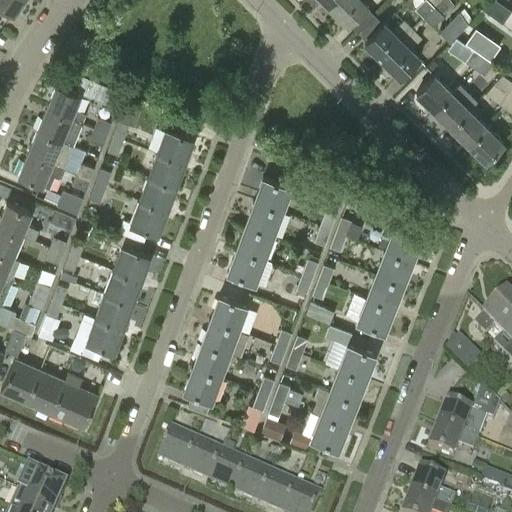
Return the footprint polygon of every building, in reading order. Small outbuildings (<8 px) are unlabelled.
[(0,0),(0,5),(10,13),(19,0),(0,0)] [(361,0),(334,0),(327,7),(345,24),(365,4),(361,0)] [(420,0),(414,7),(422,16),(437,0),(420,0)] [(437,0),(422,16),(432,25),(453,2),(451,0),(437,0)] [(488,0),(481,8),(500,22),(509,9),(496,0),(488,0)] [(511,11),(509,9),(500,22),(511,30),(511,11)] [(458,11),(438,31),(449,42),(453,38),(467,23),(458,11)] [(362,41),(380,59),(412,27),(403,18),(390,30),(381,21),(362,41)] [(412,27),(380,59),(397,75),(416,56),(409,48),(421,36),(412,27)] [(500,45),(475,28),(465,42),(490,59),(500,45)] [(463,60),(473,67),(482,55),(473,48),(463,60)] [(482,55),(473,67),(484,74),(492,62),(482,55)] [(511,80),(501,73),(492,83),(505,93),(505,92),(511,96),(511,80)] [(414,93),(431,109),(450,90),(433,74),(414,93)] [(99,82),(93,98),(115,107),(122,91),(99,82)] [(450,90),(431,109),(449,127),(467,108),(475,99),(458,82),(450,90)] [(54,83),(44,106),(70,116),(81,121),(85,112),(73,107),(79,94),(54,83)] [(511,112),(511,96),(505,92),(505,93),(498,102),(511,112)] [(44,106),(35,128),(60,139),(72,144),(81,121),(70,116),(44,106)] [(467,108),(449,127),(465,143),(485,125),(467,108)] [(97,116),(93,125),(94,126),(94,127),(107,132),(111,121),(110,121),(97,116)] [(111,134),(122,139),(128,123),(116,119),(111,134)] [(93,125),(88,138),(102,144),(107,132),(94,127),(94,126),(93,125)] [(485,125),(465,143),(483,161),(502,142),(485,125)] [(163,127),(154,152),(183,162),(192,138),(163,127)] [(35,128),(26,150),(51,161),(63,165),(72,144),(60,139),(35,128)] [(117,154),(122,139),(111,134),(105,150),(117,154)] [(58,176),(63,165),(26,150),(16,173),(49,187),(55,175),(58,176)] [(174,186),(183,162),(154,152),(145,175),(174,186)] [(80,161),(76,171),(77,171),(77,172),(89,177),(94,166),(80,161)] [(99,166),(93,183),(105,187),(111,171),(99,166)] [(77,171),(76,171),(71,184),(85,189),(89,177),(77,172),(77,171)] [(145,175),(136,199),(165,210),(174,186),(145,175)] [(260,176),(251,200),(280,211),(290,187),(260,176)] [(93,183),(88,197),(99,202),(105,187),(93,183)] [(82,196),(68,191),(62,188),(55,204),(76,213),(82,196)] [(156,234),(165,210),(136,199),(128,221),(127,223),(147,230),(156,234)] [(25,223),(30,212),(30,211),(29,210),(5,200),(0,213),(0,225),(21,233),(34,239),(38,228),(25,223)] [(251,200),(242,224),(272,235),(280,211),(251,200)] [(49,220),(70,229),(75,217),(54,207),(49,220)] [(324,210),(319,225),(329,229),(335,214),(324,210)] [(340,215),(334,231),(345,235),(351,219),(340,215)] [(127,223),(128,221),(122,218),(117,232),(143,241),(147,230),(127,223)] [(272,235),(242,224),(233,247),(263,258),(272,235)] [(0,251),(12,256),(21,233),(0,225),(0,251)] [(323,244),(329,229),(319,225),(313,240),(323,244)] [(391,226),(381,250),(411,261),(420,237),(391,226)] [(334,231),(329,246),(339,250),(345,235),(334,231)] [(119,245),(139,252),(143,241),(117,232),(113,243),(119,245)] [(62,251),(66,240),(52,234),(48,246),(62,251)] [(67,251),(79,255),(84,240),(73,235),(67,251)] [(119,245),(110,270),(139,281),(148,256),(139,252),(119,245)] [(58,263),(62,251),(48,246),(43,257),(58,263)] [(254,283),(263,258),(233,247),(224,272),(254,283)] [(402,284),(411,261),(381,250),(372,273),(402,284)] [(12,271),(15,270),(19,259),(12,256),(0,251),(0,276),(10,281),(13,275),(12,271)] [(67,251),(61,266),(73,271),(79,255),(67,251)] [(307,257),(301,272),(311,276),(317,261),(307,257)] [(322,263),(317,278),(327,282),(333,267),(322,263)] [(76,275),(62,270),(60,276),(74,281),(76,275)] [(130,304),(139,281),(110,270),(101,293),(130,304)] [(306,292),(311,276),(301,272),(295,288),(306,292)] [(363,296),(392,307),(402,284),(372,273),(363,296)] [(0,303),(1,304),(10,281),(0,276),(0,303)] [(322,296),(327,282),(317,278),(308,300),(309,300),(304,313),(329,322),(333,310),(325,307),(328,299),(322,296)] [(35,280),(31,291),(45,296),(49,285),(35,280)] [(56,282),(50,298),(61,302),(67,286),(56,282)] [(41,308),(45,296),(31,291),(26,302),(41,308)] [(121,328),(130,304),(101,293),(93,317),(121,328)] [(392,307),(363,296),(356,293),(346,317),(354,320),(383,331),(392,307)] [(216,294),(207,318),(237,329),(246,305),(216,294)] [(492,326),(501,335),(511,324),(511,300),(505,294),(473,326),(483,336),(492,326)] [(50,298),(44,313),(56,317),(61,302),(50,298)] [(7,325),(13,328),(25,333),(30,335),(35,323),(12,313),(7,325)] [(112,352),(121,328),(93,317),(83,341),(112,352)] [(237,329),(207,318),(199,342),(228,353),(239,356),(247,333),(237,329)] [(511,324),(501,335),(492,345),(511,364),(511,324)] [(25,333),(13,328),(3,349),(16,355),(25,333)] [(280,328),(275,343),(285,347),(291,332),(280,328)] [(290,349),(301,353),(307,338),(296,334),(290,349)] [(467,372),(468,370),(481,358),(458,335),(445,349),(445,350),(467,372)] [(199,342),(190,365),(219,376),(228,353),(199,342)] [(345,342),(336,366),(365,377),(374,353),(345,342)] [(279,362),(285,347),(275,343),(269,358),(279,362)] [(290,349),(285,364),(295,368),(301,353),(290,349)] [(0,388),(0,390),(25,402),(39,369),(14,358),(0,388)] [(210,400),(219,376),(190,365),(181,389),(210,400)] [(356,401),(365,377),(336,366),(327,390),(356,401)] [(49,373),(39,369),(25,402),(50,413),(64,380),(49,373)] [(80,378),(68,372),(64,380),(50,413),(83,427),(97,395),(77,386),(80,378)] [(268,393),(273,379),(263,375),(258,389),(268,393)] [(273,396),(283,400),(297,406),(302,392),(288,387),(289,385),(278,381),(273,396)] [(318,413),(347,424),(356,401),(327,390),(318,386),(313,398),(316,399),(311,411),(318,413)] [(445,402),(436,425),(461,435),(477,441),(478,437),(479,437),(486,418),(493,421),(499,404),(480,386),(470,412),(445,402)] [(268,393),(258,389),(251,407),(262,410),(268,393)] [(267,412),(277,416),(283,400),(273,396),(267,412)] [(347,424),(318,413),(311,411),(302,435),(337,448),(347,424)] [(265,417),(260,431),(270,435),(275,421),(265,417)] [(477,441),(461,435),(436,425),(427,448),(452,457),(456,446),(472,452),(477,441)] [(181,470),(195,440),(169,428),(156,459),(181,470)] [(195,440),(181,470),(206,481),(219,451),(195,440)] [(219,451),(206,481),(231,492),(244,461),(219,451)] [(244,461),(231,492),(256,503),(269,472),(244,461)] [(18,491),(55,507),(64,486),(27,470),(18,491)] [(454,498),(439,492),(443,480),(419,470),(410,493),(434,503),(450,509),(454,498)] [(511,480),(484,470),(479,482),(511,495),(511,480)] [(256,503),(276,511),(281,511),(294,483),(269,472),(256,503)] [(510,507),(511,501),(511,495),(479,482),(475,494),(510,507)] [(294,483),(281,511),(311,511),(319,494),(294,483)] [(13,511),(52,511),(55,507),(18,491),(10,510),(13,511)] [(448,511),(450,509),(434,503),(410,493),(402,511),(448,511)]
